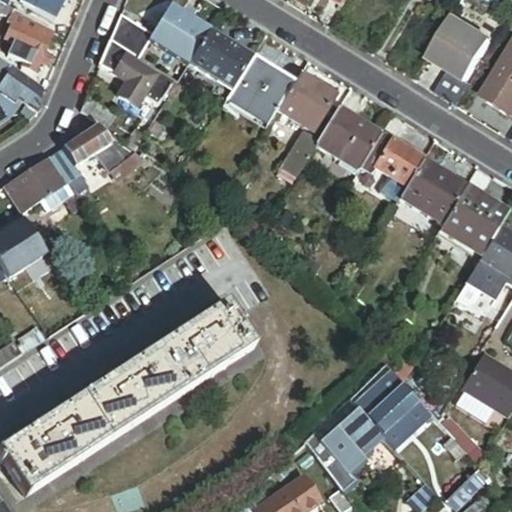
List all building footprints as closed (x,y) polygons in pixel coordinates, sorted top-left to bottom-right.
[(10,0),(0,0),(0,5),(4,8),(6,9),(10,0)] [(65,0),(25,0),(22,6),(54,23),(65,0)] [(343,10),(349,0),(329,0),(329,1),(343,10)] [(6,9),(4,8),(0,16),(0,18),(14,26),(5,43),(13,47),(7,59),(22,67),(21,70),(32,75),(38,63),(43,55),(54,34),(6,9)] [(152,39),(120,20),(110,45),(139,63),(150,45),(188,68),(209,34),(170,10),(152,39)] [(457,110),(470,89),(466,86),(481,61),(476,58),(479,53),(457,39),(463,28),(452,22),(427,62),(460,82),(447,104),(457,110)] [(457,39),(479,53),(476,58),(481,61),(491,45),(463,28),(457,39)] [(209,33),(209,34),(188,68),(230,94),(252,60),(209,33)] [(139,63),(110,45),(103,62),(118,72),(115,78),(127,86),(119,100),(137,111),(143,101),(155,108),(171,82),(139,63)] [(511,48),(497,72),(502,75),(484,103),(511,120),(511,48)] [(52,60),(43,55),(38,63),(48,68),(52,60)] [(252,60),(230,94),(225,103),(267,129),(277,114),(294,86),(252,60)] [(35,115),(42,91),(12,71),(13,70),(0,61),(0,99),(1,100),(5,94),(16,102),(20,105),(26,108),(35,115)] [(118,72),(103,62),(100,69),(115,78),(118,72)] [(502,75),(497,72),(480,101),(484,103),(502,75)] [(299,77),(294,86),(277,114),(311,135),(334,99),(299,77)] [(282,169),(297,178),(315,149),(338,113),(343,104),(334,99),(311,135),(308,141),(302,137),(282,169)] [(98,129),(103,132),(112,118),(87,100),(80,116),(98,129)] [(7,116),(0,120),(0,126),(11,120),(20,105),(16,102),(7,116)] [(267,129),(225,103),(222,108),(264,135),(267,129)] [(28,123),(35,115),(26,108),(20,117),(28,123)] [(380,139),(338,113),(315,149),(358,176),(360,171),(380,139)] [(98,129),(97,130),(109,147),(95,157),(108,176),(119,169),(124,176),(126,178),(143,166),(117,147),(119,145),(103,132),(98,129)] [(109,147),(97,130),(62,152),(74,170),(95,157),(109,147)] [(132,154),(143,138),(133,132),(123,148),(132,154)] [(422,165),(380,139),(360,171),(371,178),(374,173),(406,192),(422,165)] [(48,161),(65,187),(79,178),(74,170),(62,152),(48,161)] [(56,196),(67,190),(65,187),(48,161),(2,191),(20,219),(56,196)] [(422,165),(406,192),(399,203),(441,229),(464,191),(422,165)] [(184,167),(178,175),(188,182),(194,173),(184,167)] [(119,169),(108,176),(113,183),(124,176),(119,169)] [(72,220),(82,213),(67,190),(56,196),(62,206),(72,220)] [(464,191),(441,229),(439,233),(466,250),(482,260),(496,237),(508,218),(464,191)] [(27,229),(62,206),(56,196),(20,219),(27,229)] [(0,245),(10,261),(23,252),(12,235),(21,228),(3,201),(0,202),(0,245)] [(250,217),(239,233),(254,246),(266,228),(250,217)] [(25,242),(30,239),(25,230),(20,234),(25,242)] [(466,250),(439,233),(436,237),(463,253),(466,250)] [(482,260),(449,311),(461,318),(468,316),(476,302),(490,310),(501,291),(511,297),(511,247),(496,237),(482,260)] [(42,256),(30,239),(25,242),(28,247),(26,248),(34,261),(42,256)] [(226,308),(0,455),(0,460),(26,500),(254,351),(226,308)] [(0,372),(22,358),(14,346),(0,354),(0,372)] [(481,359),(460,392),(508,422),(511,415),(511,375),(502,370),(500,372),(481,359)] [(399,361),(390,373),(402,386),(412,370),(399,361)] [(385,368),(373,379),(378,383),(389,372),(385,368)] [(419,404),(402,386),(390,373),(389,372),(378,383),(390,394),(393,397),(388,401),(381,407),(377,402),(369,408),(363,402),(355,409),(381,439),(384,442),(391,434),(396,429),(419,404)] [(363,402),(357,395),(349,403),(355,409),(363,402)] [(355,409),(349,403),(335,416),(341,424),(346,420),(349,425),(344,428),(322,444),(336,464),(324,473),(338,492),(340,495),(354,485),(348,476),(374,457),(368,449),(381,439),(355,409)] [(401,434),(396,429),(391,434),(396,439),(401,434)] [(322,444),(316,435),(304,446),(324,473),(336,464),(322,444)] [(303,480),(296,485),(267,505),(258,492),(246,503),(251,511),(310,511),(321,505),(303,480)] [(328,500),(336,511),(348,511),(351,510),(340,495),(338,492),(328,500)] [(251,511),(246,503),(235,510),(236,511),(251,511)]
